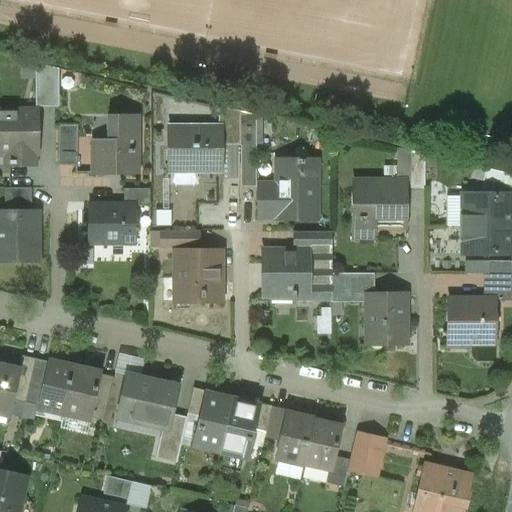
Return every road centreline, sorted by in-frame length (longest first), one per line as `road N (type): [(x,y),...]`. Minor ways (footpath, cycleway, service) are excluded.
road 1 (residential): [(424,404),(394,407),(262,378),(240,362)]
road 2 (residential): [(240,362),(55,320)]
road 3 (residential): [(55,320),(59,189)]
road 4 (residential): [(240,362),(239,233)]
